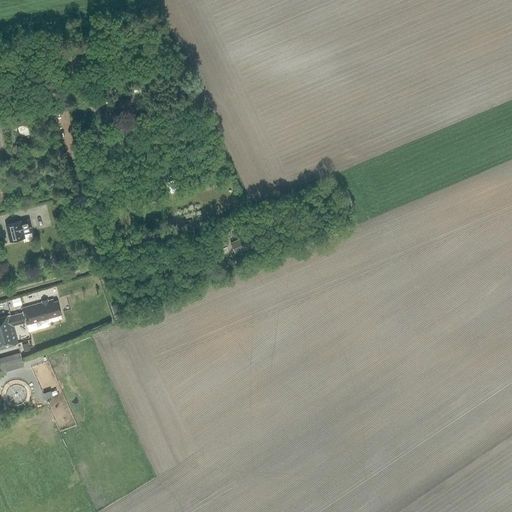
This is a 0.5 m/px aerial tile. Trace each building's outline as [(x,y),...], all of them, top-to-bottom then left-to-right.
[(84,66),(80,47),(59,51),(62,70),(84,66)] [(108,101),(107,91),(87,94),(88,104),(108,101)] [(168,129),(178,127),(174,108),(163,110),(168,129)] [(141,134),(157,130),(153,112),(135,116),(137,125),(143,123),(144,126),(139,127),(141,134)] [(137,129),(135,117),(114,121),(117,133),(137,129)] [(110,138),(107,125),(88,129),(91,143),(110,138)] [(128,143),(128,142),(137,140),(135,131),(125,134),(125,133),(111,137),(113,147),(128,143)] [(169,192),(178,190),(174,179),(166,181),(169,192)] [(10,241),(24,238),(24,234),(32,232),(28,219),(27,219),(18,221),(18,220),(5,224),(9,240),(9,242),(10,241)] [(236,253),(261,243),(256,232),(231,242),(236,253)] [(105,270),(107,278),(120,274),(118,266),(105,270)] [(22,309),(24,313),(11,317),(10,316),(0,318),(0,349),(18,344),(13,326),(27,322),(29,331),(51,325),(50,322),(61,319),(56,299),(22,309)] [(29,350),(27,342),(21,344),(23,351),(29,350)] [(20,353),(0,358),(0,377),(7,375),(5,368),(23,362),(20,353)]
